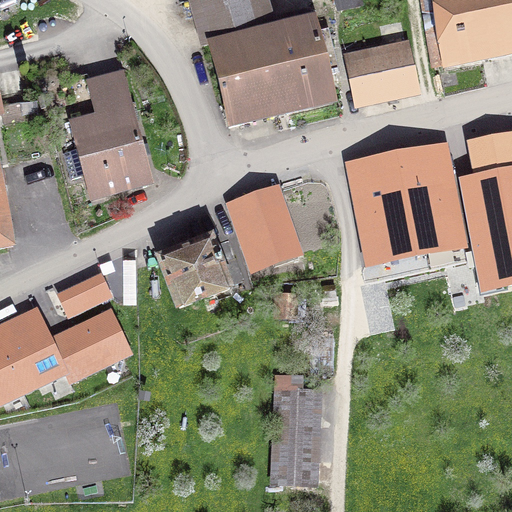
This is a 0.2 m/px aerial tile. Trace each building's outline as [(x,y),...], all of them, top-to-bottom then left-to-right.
[(191,0),(203,47),(208,45),(240,37),(230,0),(191,0)] [(337,0),(340,11),(363,6),(361,0),(337,0)] [(511,0),(424,0),(434,68),(511,53),(511,0)] [(208,45),(229,127),(335,102),(328,75),(335,73),(329,51),(333,50),(328,30),(317,33),(314,19),(240,37),(208,45)] [(416,86),(409,51),(350,64),(357,99),(416,86)] [(97,103),(101,119),(72,125),(79,149),(64,153),(72,179),(86,175),(93,199),(152,182),(121,77),(90,86),(88,76),(76,79),(83,107),(97,103)] [(477,181),(511,174),(511,139),(471,147),(477,181)] [(458,247),(458,251),(476,248),(471,222),(463,224),(454,186),(447,188),(440,150),(349,167),(367,264),(458,247)] [(0,248),(13,246),(0,167),(0,248)] [(485,292),(511,286),(511,174),(477,181),(477,182),(454,186),(463,224),(471,222),(476,248),(485,292)] [(276,193),(232,209),(253,270),(298,254),(276,193)] [(161,259),(179,307),(229,288),(228,286),(244,280),(228,240),(213,246),(211,240),(161,259)] [(295,299),(277,299),(276,319),(295,319),(295,299)] [(0,404),(65,373),(47,335),(37,313),(0,329),(0,404)] [(49,334),(47,335),(65,373),(69,382),(130,353),(111,314),(64,337),(63,334),(52,340),(49,334)]
